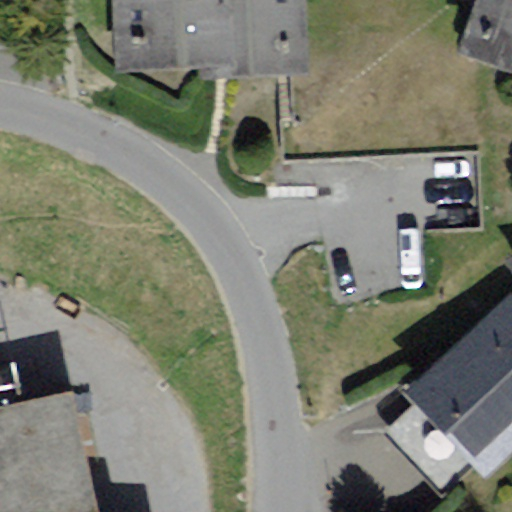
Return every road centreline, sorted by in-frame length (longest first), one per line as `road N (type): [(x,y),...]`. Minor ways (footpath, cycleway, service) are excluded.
road 1 (residential): [(273,511),(254,334),(230,269),(187,201),(80,141),(0,109)]
road 2 (unknown): [(230,269),(313,217),(424,182)]
